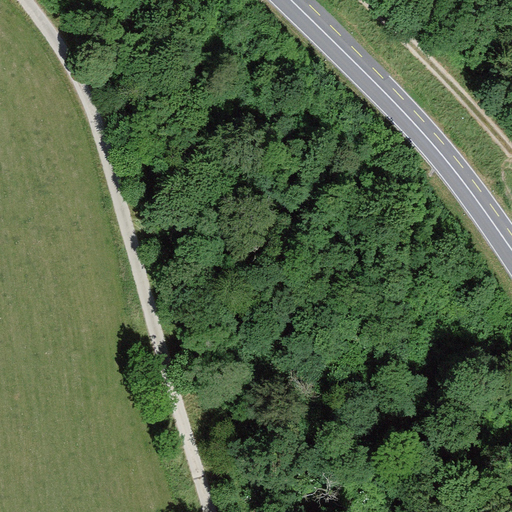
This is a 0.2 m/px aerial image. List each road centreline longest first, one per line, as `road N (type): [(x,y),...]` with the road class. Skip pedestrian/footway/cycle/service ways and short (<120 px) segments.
road 1 (unclassified): [(24,0),(63,44),(211,511)]
road 2 (primary): [(287,0),(408,119),(511,246)]
road 3 (track): [(511,148),(367,0)]
